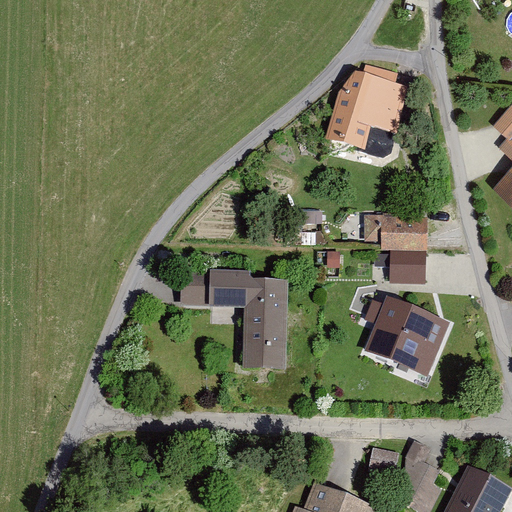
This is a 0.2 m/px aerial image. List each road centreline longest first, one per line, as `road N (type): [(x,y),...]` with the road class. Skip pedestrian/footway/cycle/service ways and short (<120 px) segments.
road 1 (residential): [(356,53),(163,226),(130,284),(79,418)]
road 2 (residential): [(79,418),(511,422)]
road 3 (residential): [(511,388),(440,68)]
